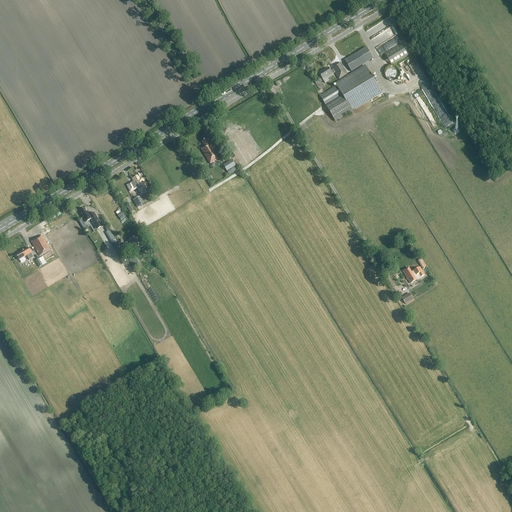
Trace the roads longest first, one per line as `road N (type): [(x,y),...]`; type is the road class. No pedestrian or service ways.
road 1 (unclassified): [(0,240),(261,84)]
road 2 (primary): [(0,229),(256,75)]
